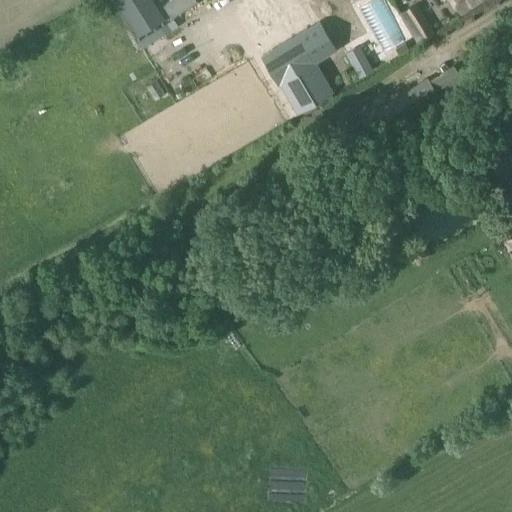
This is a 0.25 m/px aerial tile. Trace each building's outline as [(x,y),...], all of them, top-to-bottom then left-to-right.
[(123,0),(118,3),(138,34),(163,18),(152,0),(123,0)] [(195,0),(171,0),(163,5),(171,17),(196,1),(195,0)] [(265,50),(294,33),(273,0),(253,0),(240,9),(265,50)] [(360,0),(350,6),(379,57),(412,38),(389,0),(360,0)] [(452,0),(459,10),(476,0),(452,0)] [(333,92),(315,61),(335,49),(319,20),(261,56),(277,83),(281,81),(287,91),(273,100),(286,120),(333,92)] [(359,44),(345,52),(359,77),(373,69),(359,44)] [(438,94),(426,77),(335,137),(348,156),(438,98),(447,111),(465,100),(455,86),(438,94)] [(482,174),(511,154),(495,128),(465,146),(482,174)]
